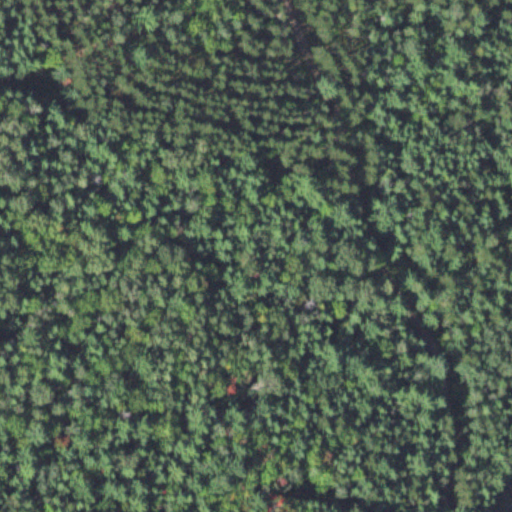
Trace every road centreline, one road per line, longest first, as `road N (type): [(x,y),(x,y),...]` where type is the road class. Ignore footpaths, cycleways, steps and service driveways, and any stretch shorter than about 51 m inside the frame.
road 1 (track): [(289,0),(315,88),(395,286),(428,341),(443,511)]
road 2 (track): [(0,89),(221,0)]
